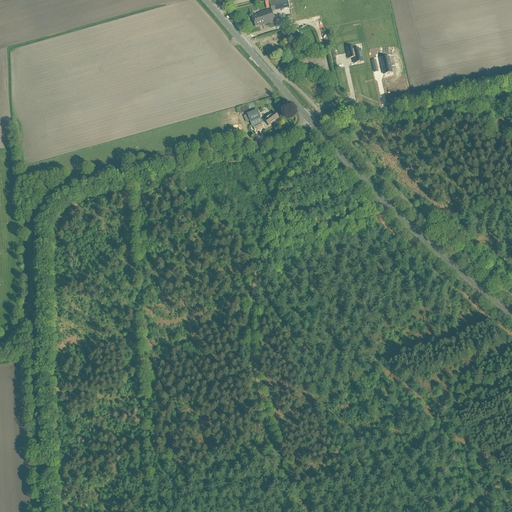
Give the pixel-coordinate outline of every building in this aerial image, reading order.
[(287,0),(278,0),(280,9),(289,7),(287,0)] [(330,6),(287,13),(289,24),(332,17),(331,11),(356,7),(357,9),(361,9),(360,2),(330,7),(330,6)] [(261,14),(252,17),(255,27),(262,25),(262,26),(275,22),(271,9),(261,13),(261,14)] [(349,16),(352,38),(361,37),(360,27),(356,28),(354,15),(349,16)] [(339,37),(345,36),(342,25),(336,26),(339,37)] [(285,31),(290,40),(295,37),(290,28),(285,31)] [(306,36),(312,44),(315,41),(309,33),(306,36)] [(262,46),(265,50),(262,52),(268,61),(271,59),(269,56),(276,52),(273,46),(270,48),(267,43),(262,46)] [(363,62),(360,50),(354,51),(353,47),(346,49),(349,59),(353,59),(354,64),(363,62)] [(392,56),(383,58),(387,74),(395,72),(392,56)] [(251,127),(261,123),(256,111),(246,115),(251,127)] [(269,127),(273,124),(278,120),(273,113),(264,120),(269,127)] [(262,124),(253,127),(255,132),(264,128),(262,124)]
